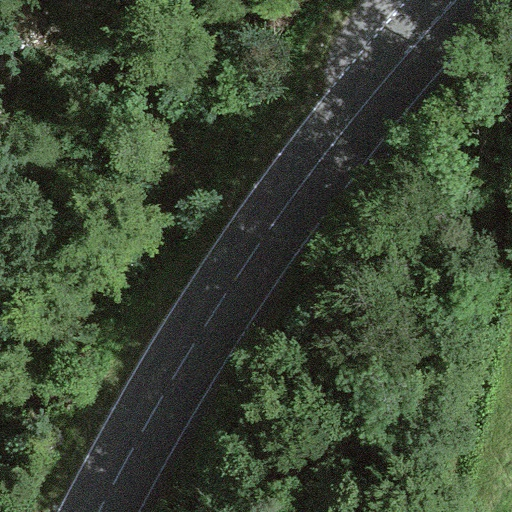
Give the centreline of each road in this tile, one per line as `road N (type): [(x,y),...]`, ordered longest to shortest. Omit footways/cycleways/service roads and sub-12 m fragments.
road 1 (primary): [(101,511),(316,157),(448,0)]
road 2 (track): [(511,167),(471,322),(440,511)]
